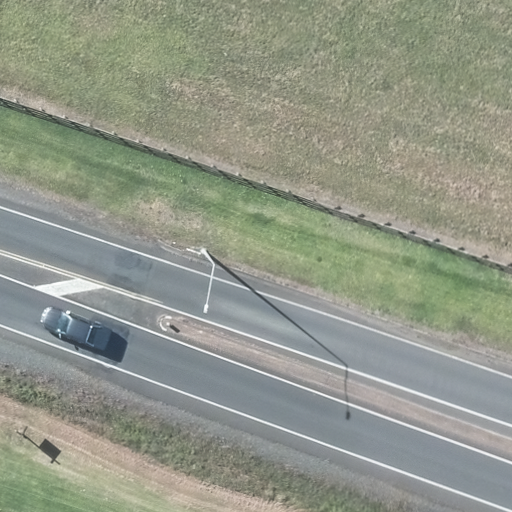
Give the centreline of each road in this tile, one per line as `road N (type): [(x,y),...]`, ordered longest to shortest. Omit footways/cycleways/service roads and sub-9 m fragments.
road 1 (tertiary): [(511,478),(156,353),(0,275)]
road 2 (tertiary): [(0,256),(178,288),(511,396)]
